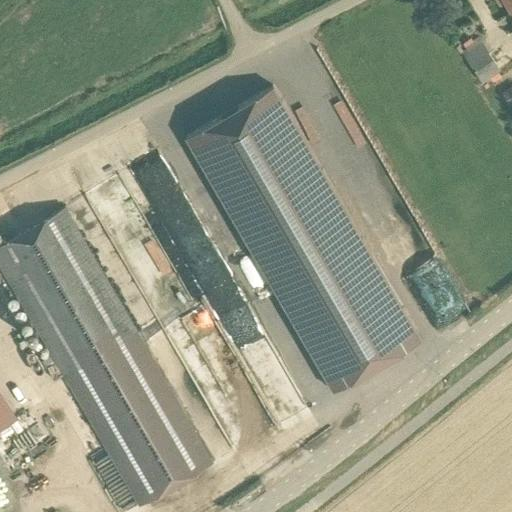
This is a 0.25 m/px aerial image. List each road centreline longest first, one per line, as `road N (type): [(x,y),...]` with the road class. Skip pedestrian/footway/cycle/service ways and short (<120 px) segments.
road 1 (residential): [(0,185),(364,0)]
road 2 (tertiary): [(256,511),(340,455),(511,314)]
